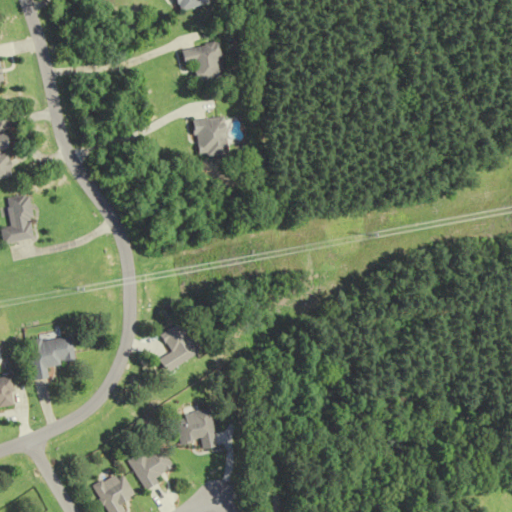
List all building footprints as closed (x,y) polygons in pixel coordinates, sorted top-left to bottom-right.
[(205,0),(171,0),(175,13),(206,3),(205,0)] [(217,43),(177,50),(180,66),(189,65),(192,83),(218,78),(215,59),(220,58),(217,43)] [(222,117),(189,121),(194,158),(226,155),(222,117)] [(0,179),(13,178),(6,134),(0,134),(0,179)] [(38,239),(31,194),(9,198),(13,227),(4,229),(7,244),(38,239)] [(160,336),(171,352),(156,362),(165,375),(198,353),(178,324),(160,336)] [(25,342),(31,380),(46,378),(44,367),(73,362),(69,335),(25,342)] [(0,379),(0,410),(12,409),(8,379),(0,379)] [(174,416),(178,445),(199,442),(200,450),(216,447),(209,410),(174,416)] [(141,452),(125,461),(144,491),(157,483),(154,478),(172,467),(160,447),(144,457),(141,452)] [(125,511),(121,504),(134,497),(119,471),(91,487),(105,511),(125,511)]
